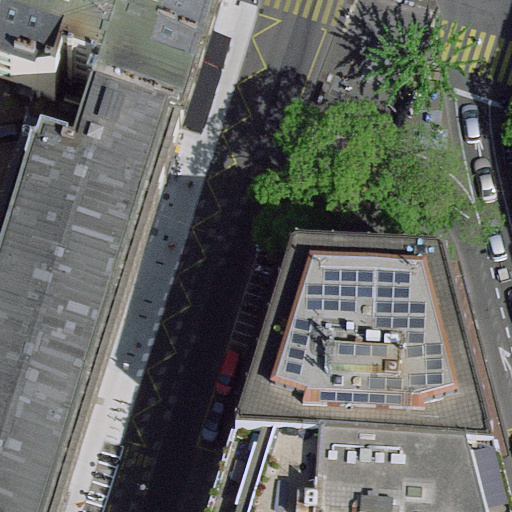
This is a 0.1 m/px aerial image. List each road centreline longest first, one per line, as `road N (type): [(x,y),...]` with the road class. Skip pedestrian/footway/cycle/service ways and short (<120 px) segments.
road 1 (tertiary): [(245,208),(147,511)]
road 2 (tertiary): [(511,242),(436,189),(397,173),(327,172),(245,208)]
road 3 (tertiary): [(308,0),(245,208)]
road 4 (tertiary): [(511,172),(481,0)]
